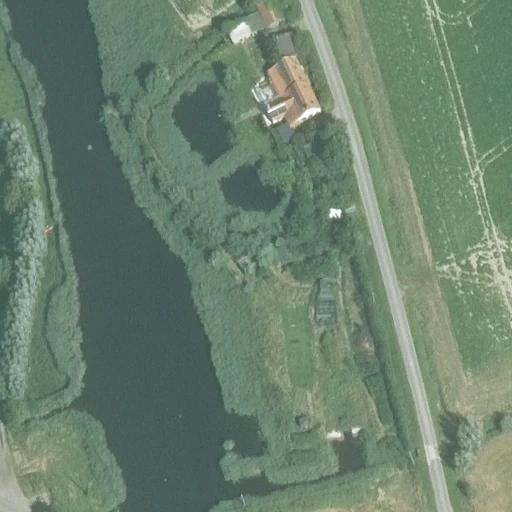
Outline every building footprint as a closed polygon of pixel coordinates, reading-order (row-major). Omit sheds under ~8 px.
[(259,12),(226,28),(234,45),(252,35),(251,33),(265,26),(267,29),(285,21),(275,0),(273,0),(257,8),(259,12)] [(283,0),(275,0),(285,21),(292,17),(283,0)] [(297,36),(283,37),(283,57),(298,56),(297,36)] [(296,60),(268,74),(281,101),(265,108),(268,113),(267,113),(272,124),(273,123),(273,124),(285,119),(291,131),(301,127),(299,124),(322,114),(296,60)] [(331,165),(324,143),(303,151),(310,172),(331,165)]
